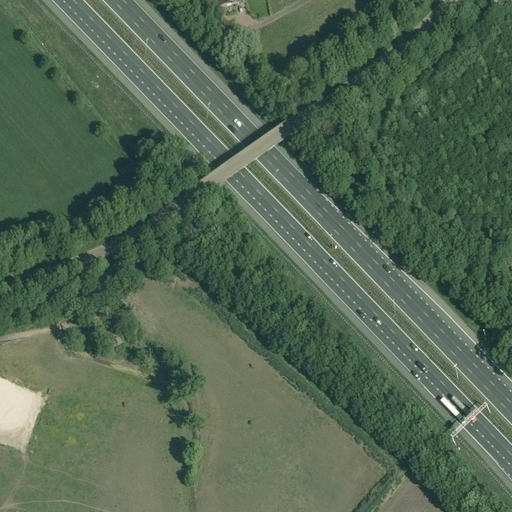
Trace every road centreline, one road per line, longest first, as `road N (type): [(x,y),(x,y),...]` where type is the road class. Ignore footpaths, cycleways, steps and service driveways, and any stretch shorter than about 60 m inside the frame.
road 1 (motorway): [(66,0),(511,460)]
road 2 (motorway): [(511,408),(118,0)]
road 3 (unclassified): [(0,282),(89,257),(155,222),(364,75),(449,0)]
road 4 (track): [(118,307),(0,338)]
